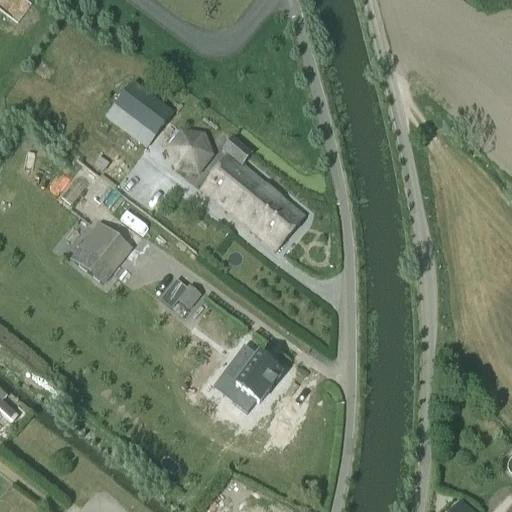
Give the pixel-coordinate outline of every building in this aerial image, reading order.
[(135,88),(109,121),(146,149),(171,115),(135,88)] [(180,134),(166,152),(175,172),(197,176),(211,158),(203,137),(180,134)] [(275,253),(303,219),(241,169),(251,156),(231,141),(221,153),(228,158),(200,193),(275,253)] [(110,276),(131,251),(98,225),(78,250),(110,276)] [(199,298),(188,289),(176,303),(176,304),(188,313),(199,298)] [(255,403),(257,405),(279,376),(256,359),(256,360),(242,349),(236,357),(250,368),(235,388),(242,394),(232,406),(246,416),(255,403)]
